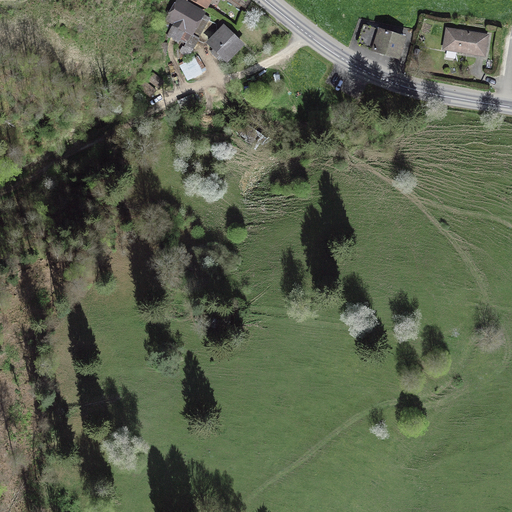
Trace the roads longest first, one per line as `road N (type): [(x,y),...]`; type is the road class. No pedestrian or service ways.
road 1 (track): [(305,33),(242,73),(91,133),(0,185)]
road 2 (tertiary): [(265,0),(368,72),(423,92),(511,107)]
